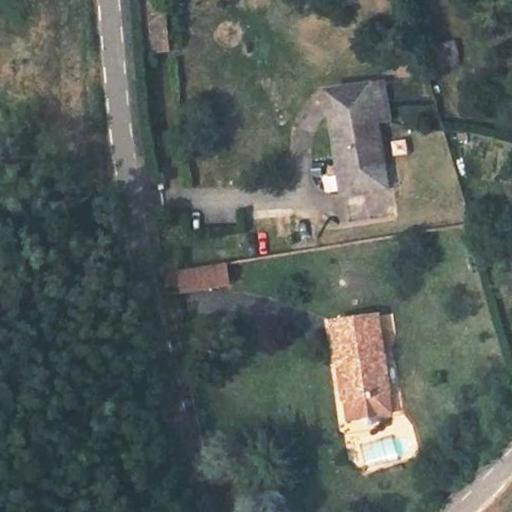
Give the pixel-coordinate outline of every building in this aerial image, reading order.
[(162,15),(136,19),(143,73),(169,70),(162,15)] [(437,42),(444,68),(459,64),(453,38),(437,42)] [(387,137),(379,95),(367,98),(374,139),(387,137)] [(374,139),(367,98),(324,107),(347,239),(391,231),(374,139)] [(80,212),(68,205),(62,215),(74,222),(80,212)] [(174,295),(229,283),(224,261),(169,273),(174,295)] [(360,416),(352,418),(355,438),(400,430),(382,331),(338,339),(344,376),(352,375),(360,416)] [(352,375),(344,376),(352,418),(360,416),(352,375)]
